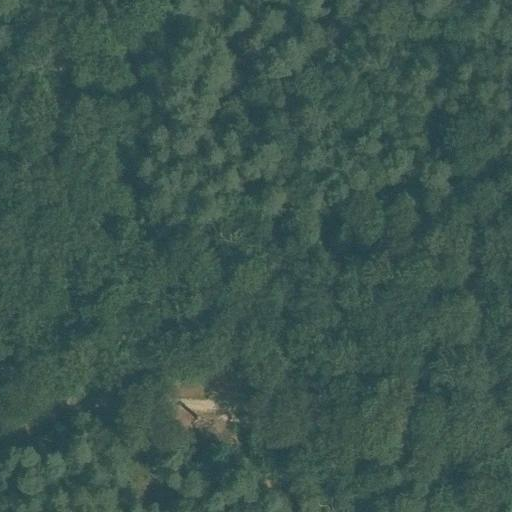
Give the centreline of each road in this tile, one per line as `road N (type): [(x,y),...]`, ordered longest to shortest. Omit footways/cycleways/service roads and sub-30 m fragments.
road 1 (track): [(0,398),(511,419)]
road 2 (track): [(74,0),(0,396)]
road 3 (track): [(296,511),(248,456),(247,409)]
